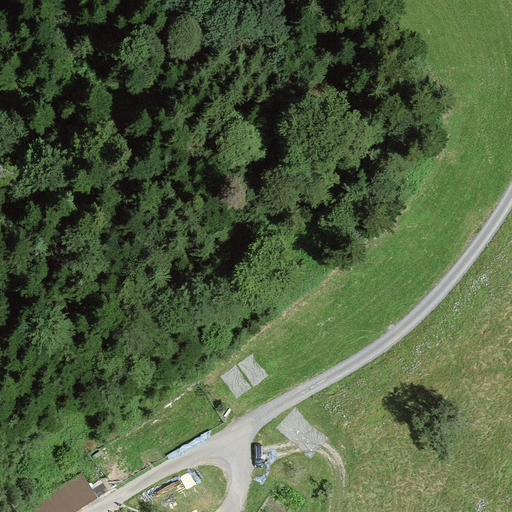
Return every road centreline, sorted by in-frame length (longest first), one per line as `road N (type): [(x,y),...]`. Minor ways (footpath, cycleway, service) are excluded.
road 1 (track): [(213,453),(386,355),(451,301),(511,218)]
road 2 (track): [(114,511),(213,453),(233,453),(247,465),(237,511)]
road 3 (track): [(247,465),(317,451),(336,458),(347,473),(342,511)]
